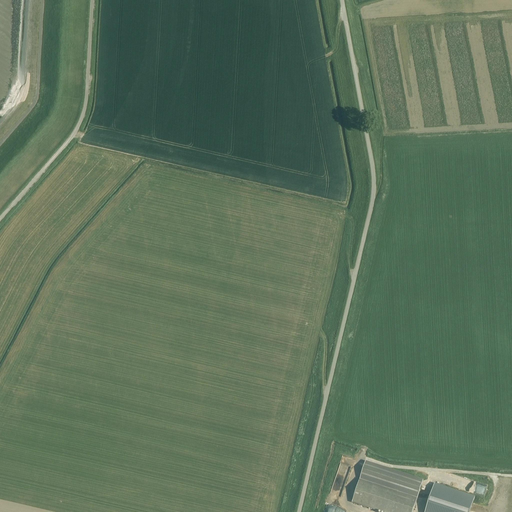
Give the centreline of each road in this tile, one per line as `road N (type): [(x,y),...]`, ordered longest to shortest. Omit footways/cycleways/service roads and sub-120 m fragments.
road 1 (unclassified): [(299,511),(374,188),(342,0)]
road 2 (tertiary): [(0,219),(80,121),(92,0)]
